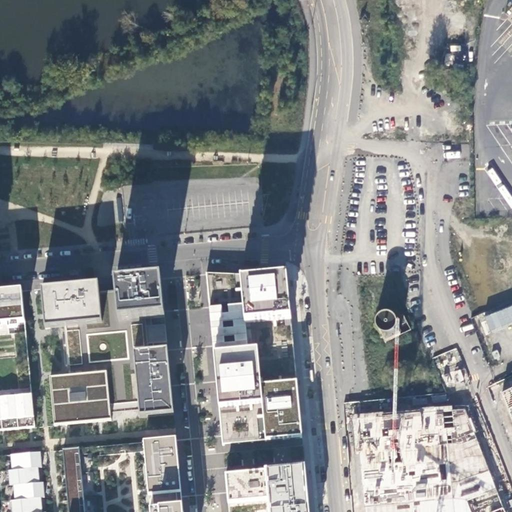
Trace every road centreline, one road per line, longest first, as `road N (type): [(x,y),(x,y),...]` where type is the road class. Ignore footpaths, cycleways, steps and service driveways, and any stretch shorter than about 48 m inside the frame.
road 1 (tertiary): [(335,511),(312,249)]
road 2 (residential): [(178,254),(202,511)]
road 3 (residential): [(429,253),(511,470)]
road 4 (residential): [(324,143),(403,150),(420,160),(429,253)]
road 5 (residential): [(0,270),(178,254)]
road 6 (residential): [(178,254),(312,249)]
